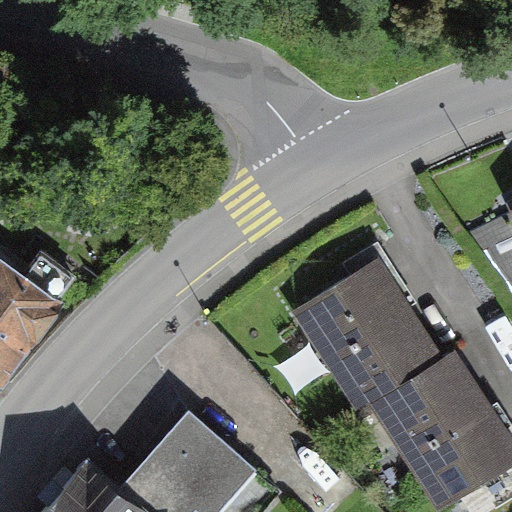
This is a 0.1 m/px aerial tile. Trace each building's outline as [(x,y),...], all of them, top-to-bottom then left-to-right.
[(511,215),(479,232),(511,298),(511,215)] [(68,291),(62,287),(75,268),(43,245),(29,263),(0,242),(0,376),(4,380),(68,291)] [(449,352),(381,248),(292,305),(296,311),(360,410),(374,401),(401,384),(414,375),(449,352)] [(511,425),(460,345),(449,352),(414,375),(401,384),(374,401),(440,504),(454,495),(511,457),(511,425)] [(121,485),(88,456),(37,511),(224,511),(261,472),(190,408),(121,485)]
